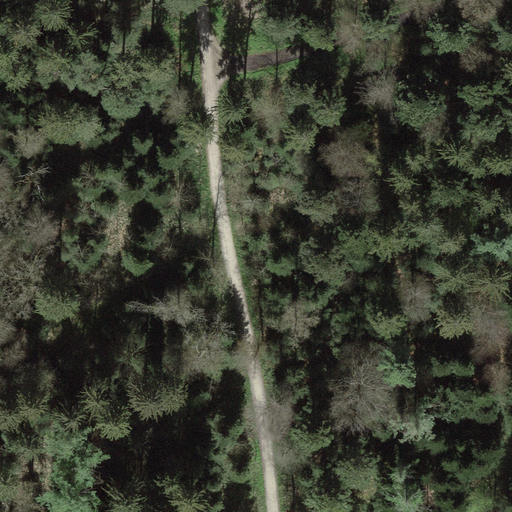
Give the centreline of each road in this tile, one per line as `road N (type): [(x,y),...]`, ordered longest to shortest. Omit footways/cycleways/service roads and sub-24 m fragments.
road 1 (track): [(270,511),(198,0)]
road 2 (track): [(440,0),(206,69)]
